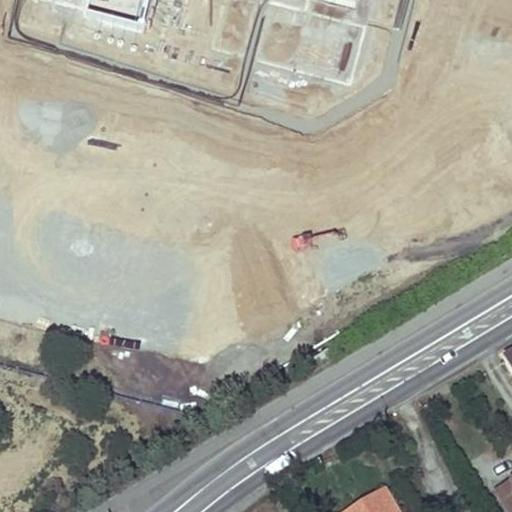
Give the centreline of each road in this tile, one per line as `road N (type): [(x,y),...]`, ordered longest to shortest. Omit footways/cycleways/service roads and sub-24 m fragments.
road 1 (secondary): [(511,295),(256,448),(173,511)]
road 2 (secondary): [(214,511),(511,326)]
